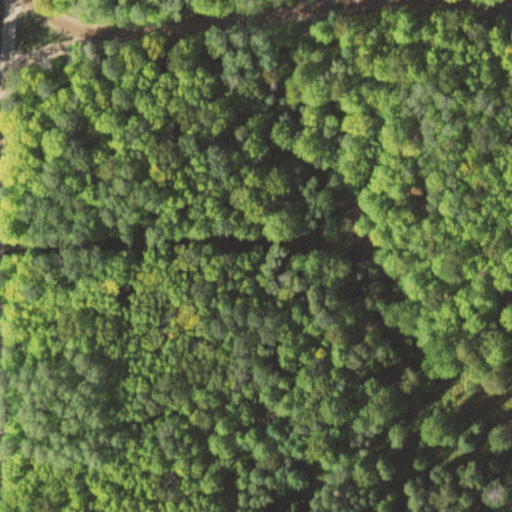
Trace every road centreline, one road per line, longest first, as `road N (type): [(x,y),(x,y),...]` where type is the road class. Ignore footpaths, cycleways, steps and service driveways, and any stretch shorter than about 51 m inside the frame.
road 1 (residential): [(1,511),(14,0)]
road 2 (residential): [(511,14),(438,3),(212,26),(81,26),(55,0)]
